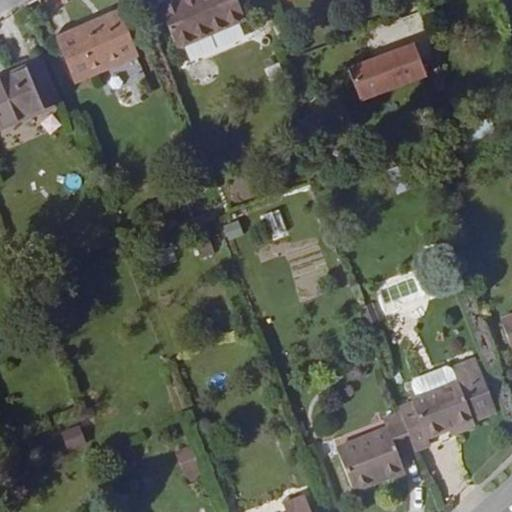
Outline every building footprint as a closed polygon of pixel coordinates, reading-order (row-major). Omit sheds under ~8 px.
[(178,50),(246,20),(237,0),(169,0),(158,5),(178,50)] [(76,82),(137,55),(118,11),(56,38),(76,82)] [(423,75),(411,44),(346,69),(358,100),(423,75)] [(0,124),(58,101),(42,64),(0,81),(0,124)] [(465,124),(468,140),(495,136),(492,120),(465,124)] [(265,214),(275,240),(288,235),(279,209),(265,214)] [(229,241),(244,235),(238,219),(223,225),(229,241)] [(160,268),(178,259),(171,245),(153,254),(160,268)] [(370,303),(361,307),(369,325),(378,322),(370,303)] [(511,315),(501,319),(511,351),(511,315)] [(497,412),(476,358),(453,368),(458,382),(412,400),(413,403),(399,407),(400,411),(416,451),(431,445),(428,438),(448,431),(458,427),(459,432),(476,426),(474,421),(497,412)] [(416,451),(400,411),(382,419),(386,428),(336,447),(354,492),(377,483),(375,476),(403,465),(400,458),(416,451)] [(82,426),(63,429),(65,450),(85,447),(82,426)] [(458,427),(448,431),(450,435),(459,432),(458,427)] [(377,483),(405,472),(403,465),(375,476),(377,483)] [(311,511),(305,495),(283,504),(286,511),(311,511)]
